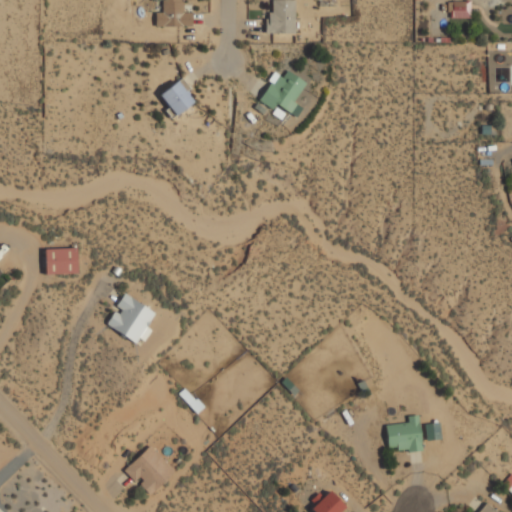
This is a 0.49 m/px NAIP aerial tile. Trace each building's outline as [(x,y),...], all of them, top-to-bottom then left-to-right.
[(191,26),(190,12),(181,12),(181,0),(160,0),(161,12),(154,12),(155,27),(191,26)] [(293,34),(294,0),(270,0),(271,13),(265,13),(265,33),(293,34)] [(469,18),(469,1),(447,2),(448,19),(469,18)] [(511,51),(486,51),(487,92),(511,92),(511,51)] [(257,100),(271,109),(275,104),(295,117),(301,107),(292,102),(304,82),(286,71),(282,77),(274,72),(257,100)] [(188,89),(181,78),(158,95),(168,107),(164,110),(170,119),(192,102),(185,91),(188,89)] [(43,249),(44,275),(76,274),(75,248),(43,249)] [(137,345),(149,328),(145,326),(154,313),(123,293),(113,308),(114,309),(104,324),(137,345)] [(420,450),(417,415),(406,416),(407,423),(384,425),(387,448),(396,447),(396,452),(420,450)] [(174,471),(149,445),(122,470),(133,481),(135,479),(150,494),(174,471)] [(511,494),(511,472),(500,484),(511,494)] [(495,511),(484,503),(477,511),(495,511)]
